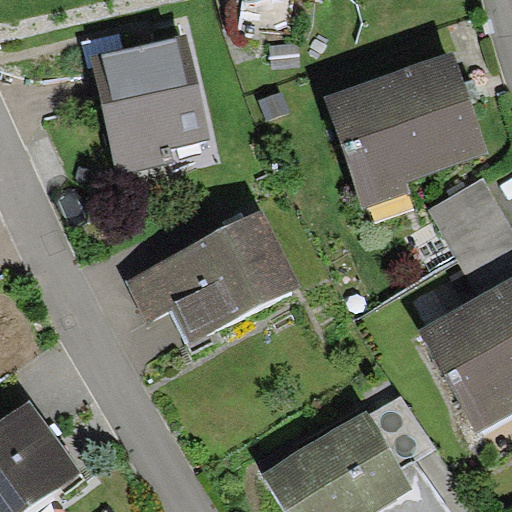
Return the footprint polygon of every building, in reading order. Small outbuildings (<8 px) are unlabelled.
[(244,0),(241,24),(285,30),(289,0),(244,0)] [(187,31),(89,53),(116,175),(175,162),(171,146),(211,137),(187,31)] [(490,154),(454,52),(325,97),(364,211),(415,193),(411,181),(490,154)] [(281,93),(261,101),(268,120),(288,112),(281,93)] [(511,232),(481,181),(431,211),(480,293),(511,274),(511,232)] [(260,215),(130,280),(151,322),(170,312),(188,346),(298,291),(260,215)] [(511,277),(416,332),(476,436),(511,415),(511,277)] [(365,413),(260,476),(281,511),(382,511),(417,491),(402,465),(414,458),(434,446),(405,397),(368,419),(365,413)] [(0,511),(27,511),(81,476),(31,404),(0,425),(0,511)] [(417,491),(382,511),(449,511),(414,458),(402,465),(417,491)]
